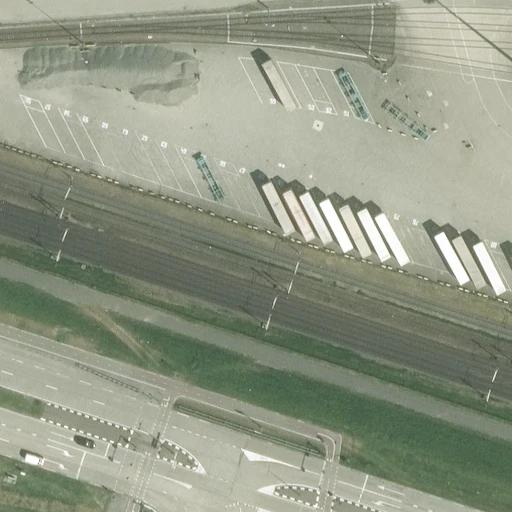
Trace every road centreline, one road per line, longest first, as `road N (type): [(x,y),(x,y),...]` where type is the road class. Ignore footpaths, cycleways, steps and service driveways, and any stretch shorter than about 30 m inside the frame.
road 1 (secondary): [(242,450),(0,368)]
road 2 (secondary): [(0,428),(203,493)]
road 3 (secondary): [(435,511),(242,450)]
